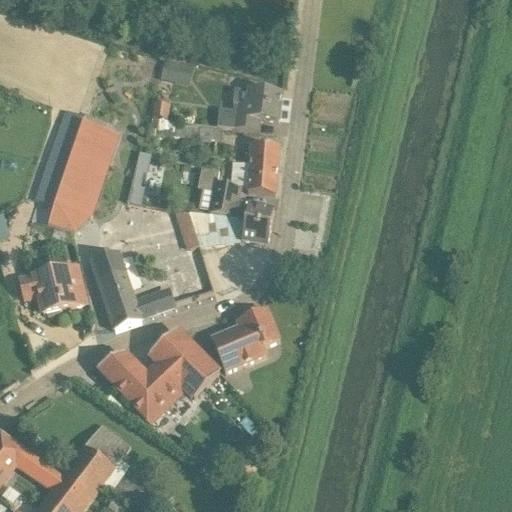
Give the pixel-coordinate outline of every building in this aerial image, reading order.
[(115,30),(111,46),(144,55),(146,47),(125,42),(128,34),(115,30)] [(161,82),(176,85),(180,67),(166,63),(161,82)] [(261,136),(262,123),(281,126),(285,98),(235,92),(232,114),(220,113),(218,130),(261,136)] [(155,105),(153,120),(168,122),(170,107),(155,105)] [(36,203),(55,210),(83,124),(85,120),(65,114),(36,203)] [(55,210),(48,230),(76,237),(94,217),(121,137),(83,124),(55,210)] [(226,133),(176,128),(175,138),(224,144),(226,133)] [(282,151),(253,148),(252,158),(246,157),(245,167),(251,168),(248,197),(277,200),(282,151)] [(129,203),(143,206),(147,193),(154,195),(164,161),(142,155),(129,203)] [(275,212),(240,206),(242,191),(218,187),(220,176),(202,172),(198,193),(203,194),(199,215),(246,224),(242,245),(268,249),(275,212)] [(187,254),(200,250),(190,218),(175,215),(187,254)] [(4,218),(0,219),(0,245),(11,241),(4,218)] [(174,311),(169,296),(136,307),(125,275),(119,258),(114,260),(113,256),(92,262),(99,284),(117,335),(142,326),(141,322),(174,311)] [(82,267),(36,278),(20,282),(25,305),(41,302),(45,318),(91,307),(82,267)] [(279,346),(266,314),(248,321),(251,327),(210,344),(224,377),(266,360),(263,352),(279,346)] [(151,361),(160,370),(148,381),(126,357),(99,372),(154,431),(189,399),(193,403),(220,377),(177,335),(151,361)] [(65,481),(95,503),(133,450),(103,429),(65,481)] [(88,511),(95,503),(65,481),(2,437),(0,439),(0,490),(15,470),(52,499),(42,511),(88,511)] [(246,487),(247,486),(261,472),(262,471),(245,455),(229,471),(246,487)] [(132,471),(114,495),(144,511),(150,511),(157,500),(145,493),(152,483),(132,471)]
